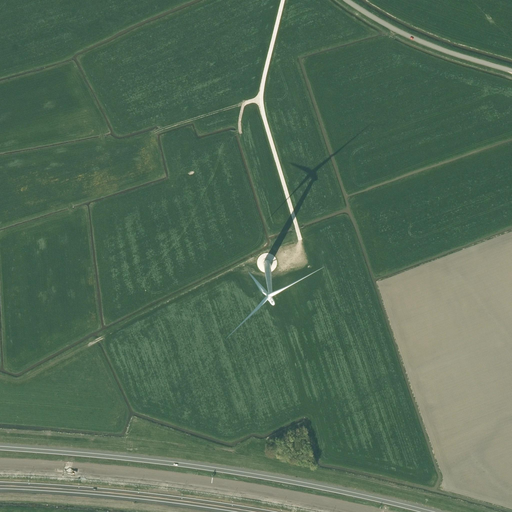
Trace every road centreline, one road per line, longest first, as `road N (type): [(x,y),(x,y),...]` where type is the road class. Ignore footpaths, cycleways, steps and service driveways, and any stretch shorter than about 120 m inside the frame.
road 1 (motorway): [(427,511),(217,469),(0,448)]
road 2 (motorway): [(360,511),(176,479),(0,464)]
road 3 (track): [(269,0),(238,124),(276,255)]
road 4 (motorway): [(0,485),(254,511)]
road 5 (unclassified): [(511,70),(428,44),(346,0)]
